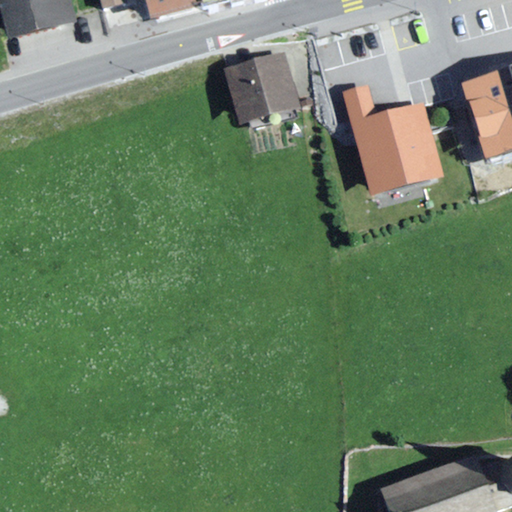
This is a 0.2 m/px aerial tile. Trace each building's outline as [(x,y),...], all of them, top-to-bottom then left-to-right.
[(69,28),(61,0),(0,0),(0,38),(2,45),(69,28)] [(130,0),(136,24),(234,0),(130,0)] [(292,110),(278,53),(218,68),(232,125),(292,110)] [(511,149),(511,67),(464,82),(486,157),(511,149)] [(375,116),(368,85),(343,91),(369,195),(440,178),(422,104),(375,116)] [(464,464),(370,498),(375,511),(496,511),(511,506),(511,457),(467,474),(464,464)]
